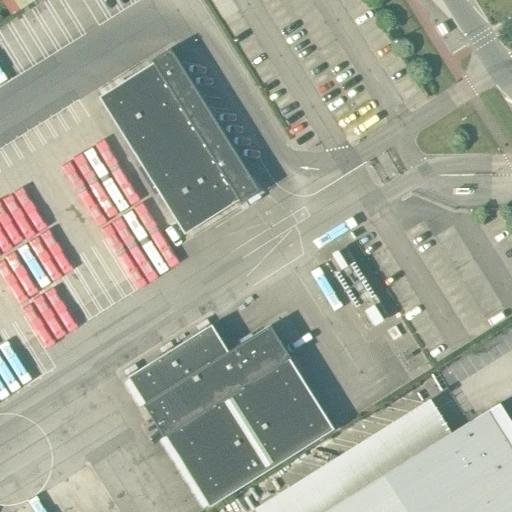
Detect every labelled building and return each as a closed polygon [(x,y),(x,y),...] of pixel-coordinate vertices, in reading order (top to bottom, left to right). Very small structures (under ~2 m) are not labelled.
[(3,0),(10,14),(37,0),(36,0),(3,0)] [(259,192),(169,49),(150,61),(152,64),(97,98),(141,166),(137,169),(154,196),(158,194),(184,235),(238,201),(240,204),(259,192)] [(194,61),(185,67),(200,90),(209,84),(194,61)] [(366,326),(367,328),(387,315),(345,247),(325,260),(366,326)] [(126,373),(142,401),(140,402),(160,435),(161,435),(204,507),(330,433),(287,360),(289,359),(269,326),(227,350),(211,323),(126,373)] [(0,400),(51,368),(54,367),(52,359),(36,333),(23,335),(24,340),(9,343),(0,328),(0,400)] [(468,422),(324,511),(511,511),(511,444),(490,409),(468,422)]
